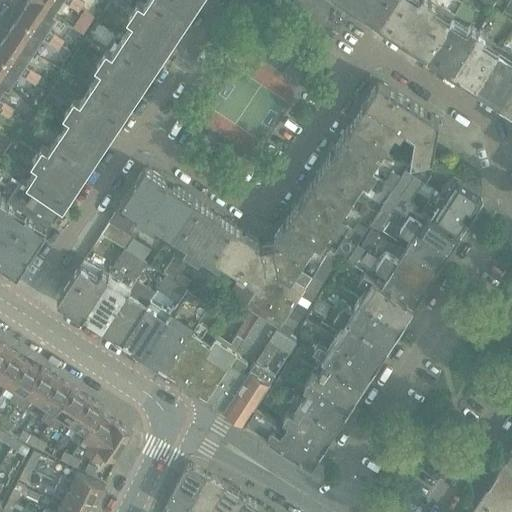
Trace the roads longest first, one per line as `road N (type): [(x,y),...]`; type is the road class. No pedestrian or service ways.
road 1 (residential): [(511,201),(485,121),(371,51),(262,210),(143,131)]
road 2 (residential): [(511,220),(321,505)]
road 3 (residential): [(143,131),(21,312)]
road 4 (tertiary): [(163,412),(21,312)]
road 5 (residential): [(227,0),(143,131)]
road 6 (unclassified): [(289,485),(219,429),(163,412)]
road 7 (residential): [(436,511),(511,395)]
road 8 (unclassified): [(166,435),(289,485)]
